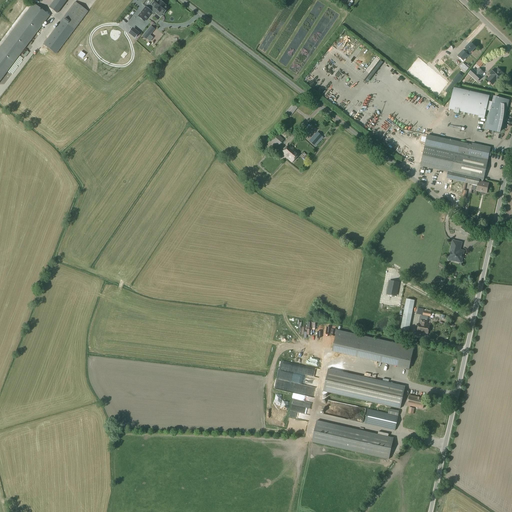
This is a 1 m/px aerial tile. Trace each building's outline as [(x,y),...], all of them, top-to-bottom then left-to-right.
[(55,0),(50,7),(58,13),(67,0),(55,0)] [(153,7),(150,11),(153,14),(155,12),(155,13),(157,14),(158,14),(165,6),(159,1),(154,8),(153,7)] [(75,2),(43,45),(56,54),(88,12),(75,2)] [(35,4),(30,10),(45,21),(49,15),(35,4)] [(149,36),(154,29),(150,26),(142,36),(146,40),(146,39),(149,41),(152,38),(149,36)] [(470,53),(476,48),(471,43),(465,48),(465,49),(463,51),(458,55),(463,60),(468,55),(466,53),(468,51),(470,53)] [(443,74),(445,77),(455,69),(452,65),(456,62),(448,53),(439,61),(445,67),(439,72),(441,75),(443,74)] [(492,75),(487,80),(492,85),(497,80),(498,81),(503,77),(502,75),(503,74),(498,69),(497,70),(495,69),(490,74),(492,75)] [(476,72),(471,77),(476,82),(481,77),(476,72)] [(454,88),(449,110),(455,111),(454,113),(459,114),(459,112),(484,118),(485,111),(489,111),(485,129),(499,132),(502,121),(503,122),(508,100),(494,97),(493,102),(488,101),(489,96),(454,88)] [(292,104),(285,114),(290,118),(297,108),(292,104)] [(276,133),(267,143),(274,150),(284,140),(276,133)] [(313,137),(309,142),(313,146),(315,147),(323,138),(321,137),(317,133),(313,137)] [(427,136),(420,166),(449,172),(448,179),(466,183),(468,176),(483,179),(483,180),(490,148),(472,144),(471,145),(427,136)] [(288,145),(281,154),(291,163),(299,155),(288,145)] [(468,176),(466,183),(478,185),(478,187),(477,191),(480,192),(481,193),(484,194),(485,193),(486,193),(488,184),(482,183),(483,180),(483,179),(468,176)] [(464,225),(460,232),(469,238),(473,232),(464,225)] [(453,240),(449,256),(453,257),(452,260),(454,261),(455,262),(457,263),(459,262),(461,263),(464,251),(458,249),(460,242),(453,240)] [(398,283),(397,283),(397,284),(390,282),(390,281),(387,294),(388,295),(388,294),(394,295),(395,295),(395,296),(398,283)] [(406,299),(400,329),(409,331),(415,301),(406,299)] [(419,323),(417,332),(428,334),(430,325),(427,324),(428,320),(427,320),(427,317),(420,316),(419,323)] [(389,342),(385,362),(409,367),(413,348),(394,343),(389,342)] [(291,361),(319,367),(320,360),(292,355),(291,361)] [(400,409),(405,386),(329,369),(324,392),(400,409)] [(298,388),(285,386),(284,392),(314,397),(315,388),(298,385),(298,388)] [(422,409),(425,399),(409,395),(407,406),(422,409)] [(368,409),(364,424),(395,431),(399,411),(388,409),(388,413),(368,409)] [(317,421),(312,442),(388,459),(393,438),(317,421)]
